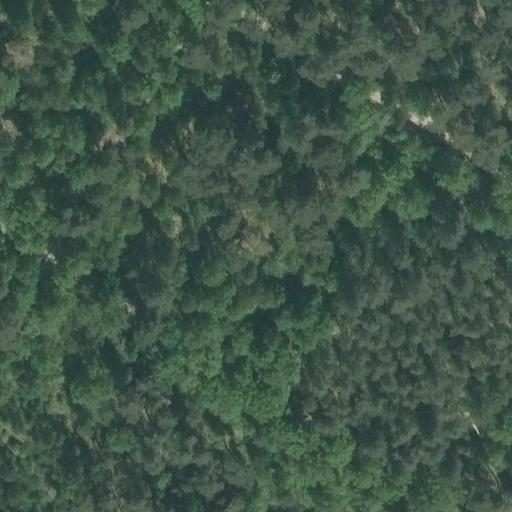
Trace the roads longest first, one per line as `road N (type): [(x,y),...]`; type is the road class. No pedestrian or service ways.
road 1 (unknown): [(44,250),(456,511)]
road 2 (track): [(216,0),(511,168)]
road 3 (track): [(212,0),(44,250)]
